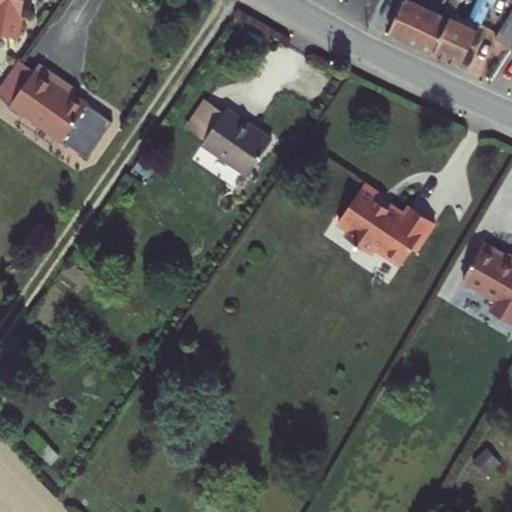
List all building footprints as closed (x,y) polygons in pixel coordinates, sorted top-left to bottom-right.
[(0,0),(0,11),(2,12),(0,21),(0,40),(14,43),(22,0),(0,0)] [(383,0),(374,15),(421,38),(444,0),(383,0)] [(466,0),(464,4),(456,0),(444,0),(421,38),(448,50),(478,0),(466,0)] [(511,1),(511,0),(494,0),(480,21),(492,30),(511,1)] [(511,10),(498,31),(511,39),(511,10)] [(21,77),(36,57),(20,46),(5,66),(21,77)] [(69,66),(42,47),(36,57),(21,77),(9,94),(63,134),(89,97),(62,76),(69,66)] [(211,126),(229,97),(212,86),(193,116),(211,126)] [(279,125),(231,94),(229,97),(211,126),(207,132),(254,162),(279,125)] [(382,179),(365,167),(341,202),(349,207),(345,213),(369,230),(373,225),(399,243),(411,226),(414,228),(431,204),(409,190),(404,198),(390,188),(388,192),(378,184),(382,179)] [(502,248),(479,234),(454,269),(489,289),(485,296),(511,310),(511,307),(511,253),(511,256),(501,250),(502,248)]
